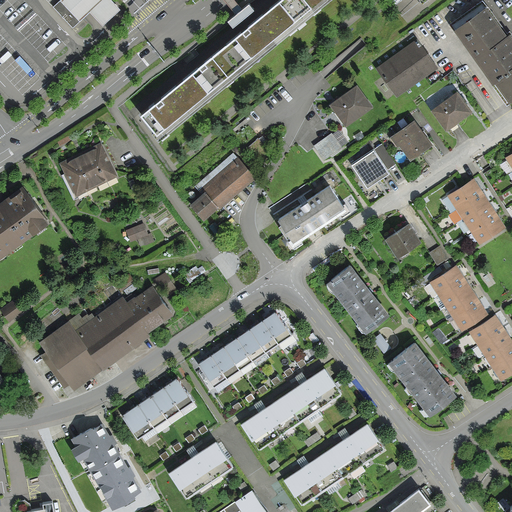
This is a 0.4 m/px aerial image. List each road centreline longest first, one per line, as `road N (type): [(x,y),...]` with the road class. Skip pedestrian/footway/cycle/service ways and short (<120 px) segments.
road 1 (residential): [(0,423),(58,412),(104,392),(282,273)]
road 2 (residential): [(282,273),(511,124)]
road 3 (tertiary): [(18,145),(64,122),(213,0)]
road 4 (residential): [(282,273),(425,456)]
road 5 (tertiary): [(182,0),(30,125),(18,145)]
